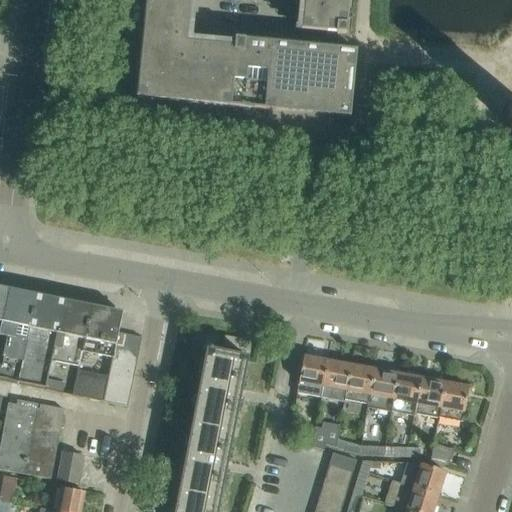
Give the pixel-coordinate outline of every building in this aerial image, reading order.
[(189,11),(190,0),(144,0),(135,98),(168,102),(168,96),(178,97),(178,102),(227,107),(233,47),(186,43),(189,11)] [(347,21),(348,0),(303,0),(302,16),(347,21)] [(345,35),(347,21),(302,16),(300,30),(345,35)] [(356,51),(352,51),(234,39),(233,47),(227,107),(243,109),(243,103),(253,104),(253,110),(317,113),(319,113),(327,114),(334,115),(341,117),(349,119),(349,116),(346,115),(348,96),(351,96),(356,51)] [(0,329),(8,290),(0,288),(0,329)] [(0,381),(17,385),(35,296),(8,290),(0,329),(0,336),(7,337),(1,366),(0,365),(0,381)] [(51,362),(63,301),(35,296),(17,385),(45,391),(47,380),(51,362)] [(81,351),(90,307),(63,301),(51,362),(78,367),(81,351)] [(111,357),(116,334),(117,334),(121,313),(90,307),(81,351),(111,357)] [(127,407),(141,339),(117,334),(116,334),(111,357),(107,377),(102,402),(127,407)] [(226,348),(243,351),(245,340),(228,337),(226,348)] [(235,420),(247,358),(206,350),(194,412),(235,420)] [(320,398),(326,361),(302,357),(297,383),(296,393),(320,398)] [(343,400),(350,366),(326,361),(320,398),(343,402),(344,400),(343,400)] [(367,405),(374,370),(350,366),(343,400),(344,400),(367,405)] [(390,413),(397,375),(374,370),(367,405),(367,409),(390,413)] [(102,402),(107,377),(77,371),(72,396),(102,402)] [(414,415),(421,379),(397,375),(390,413),(413,417),(414,415)] [(437,419),(444,383),(421,379),(414,415),(437,419)] [(62,394),(64,384),(47,380),(45,391),(62,394)] [(462,423),(468,388),(444,383),(437,419),(462,423)] [(0,443),(0,469),(24,474),(36,409),(37,405),(17,401),(16,405),(8,403),(4,423),(0,443)] [(50,480),(59,433),(63,410),(39,405),(39,409),(36,409),(24,474),(50,480)] [(223,482),(235,420),(194,412),(182,474),(223,482)] [(336,438),(337,439),(339,426),(315,421),(313,438),(312,438),(310,448),(322,452),(324,446),(334,449),(336,438)] [(310,448),(312,438),(301,435),(298,444),(310,448)] [(360,452),(361,446),(360,446),(337,439),(336,438),(334,449),(355,456),(359,456),(360,452)] [(372,457),(373,447),(361,446),(360,452),(359,456),(372,457)] [(447,467),(452,451),(435,446),(430,462),(447,467)] [(407,450),(407,448),(385,447),(384,457),(407,458),(407,450)] [(419,459),(419,449),(407,448),(407,450),(407,458),(419,459)] [(77,485),(82,456),(62,452),(56,481),(77,485)] [(352,476),(356,462),(332,455),(328,468),(352,476)] [(368,474),(372,463),(372,462),(361,462),(358,471),(368,474)] [(437,496),(445,473),(420,465),(406,464),(400,484),(437,496)] [(348,488),(352,476),(328,468),(324,480),(348,488)] [(361,497),(368,474),(358,471),(351,494),(361,497)] [(217,511),(223,482),(182,474),(174,511),(217,511)] [(11,503),(14,491),(9,490),(11,479),(3,477),(0,491),(0,501),(10,503),(11,503)] [(345,498),(348,488),(324,480),(321,490),(345,498)] [(432,511),(437,496),(400,484),(392,482),(384,505),(397,508),(408,511),(432,511)] [(55,511),(80,511),(84,493),(60,488),(55,511)] [(345,498),(321,490),(317,502),(341,509),(345,498)] [(0,501),(0,509),(5,510),(9,511),(10,503),(0,501)] [(340,511),(341,509),(317,502),(314,511),(340,511)]
